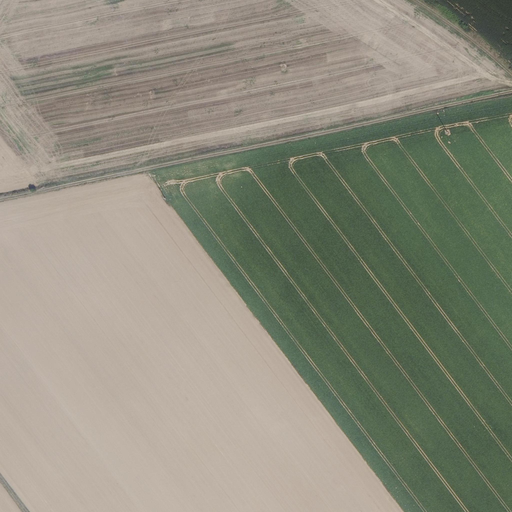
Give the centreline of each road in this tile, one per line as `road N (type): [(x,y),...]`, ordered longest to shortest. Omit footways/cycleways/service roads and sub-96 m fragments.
road 1 (track): [(511,92),(0,200)]
road 2 (track): [(417,0),(511,74)]
